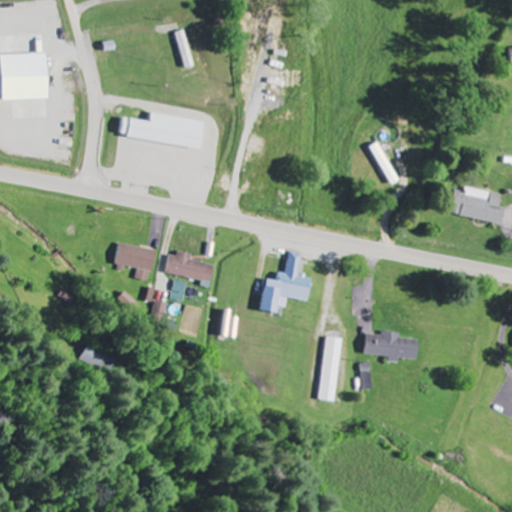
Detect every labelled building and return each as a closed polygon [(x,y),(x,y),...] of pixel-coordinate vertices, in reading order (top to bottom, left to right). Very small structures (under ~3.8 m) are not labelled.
[(52,55),(5,56),(6,102),(53,101),(52,55)] [(211,123),(157,114),(155,123),(127,118),(124,137),(206,151),(211,123)] [(506,226),(508,213),(501,212),(504,196),(466,189),(466,194),(457,192),(453,216),(506,226)] [(116,265),(139,270),(137,279),(152,283),(159,253),(122,244),(116,265)] [(171,256),(167,272),(214,286),(219,268),(193,260),(194,257),(180,253),(178,258),(171,256)] [(312,303),(316,281),(302,278),(306,255),(293,253),(289,275),(281,274),(279,282),(269,280),(264,312),(286,316),(289,299),(312,303)] [(173,301),(186,304),(190,285),(177,282),(173,301)] [(156,316),(166,318),(168,305),(158,303),(156,316)] [(370,335),(368,356),(393,358),(392,363),(402,364),(402,359),(421,361),(423,342),(403,340),(404,335),(384,333),(384,337),(370,335)] [(321,401),(337,404),(347,341),(330,338),(321,401)] [(94,368),(110,368),(110,358),(94,357),(94,368)] [(374,391),(374,366),(364,365),(363,391),(374,391)]
